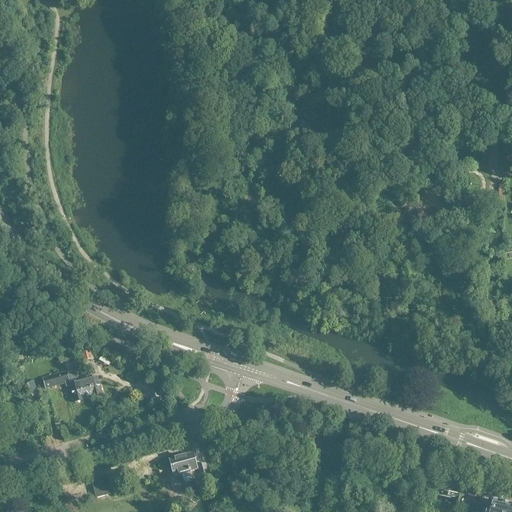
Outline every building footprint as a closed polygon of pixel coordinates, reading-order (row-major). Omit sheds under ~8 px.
[(484,143),(479,143),(477,159),(482,160),(481,162),(498,164),(500,144),(484,142),(484,143)] [(501,169),(511,169),(511,145),(503,145),(502,150),(501,169)] [(81,350),(84,362),(93,360),(89,348),(81,350)] [(65,365),(64,359),(54,361),(55,368),(65,365)] [(84,400),(79,380),(78,380),(76,371),(68,374),(67,372),(42,379),(44,390),(65,384),(66,388),(69,387),(70,390),(71,389),(75,403),(84,400)] [(88,377),(94,397),(102,395),(98,377),(94,378),(93,376),(88,377)] [(88,377),(79,380),(84,400),(94,397),(88,377)] [(182,474),(183,482),(185,483),(187,484),(190,483),(192,481),(192,479),(190,472),(197,470),(193,455),(170,461),(174,476),(182,474)] [(198,467),(203,486),(211,484),(206,465),(198,467)] [(97,498),(111,494),(106,476),(92,480),(97,498)] [(461,495),(443,491),(444,490),(436,488),(432,503),(457,509),(461,495)] [(511,511),(511,506),(490,502),(487,511),(511,511)]
